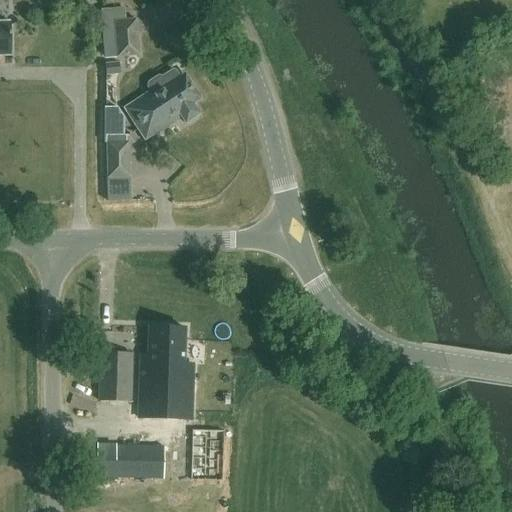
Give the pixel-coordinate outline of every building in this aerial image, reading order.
[(125,21),(124,9),(101,11),(105,58),(139,55),(136,20),(125,21)] [(485,119),(500,114),(482,69),(468,75),(485,119)] [(175,71),(172,70),(162,77),(158,76),(148,83),(147,87),(150,91),(122,109),(144,142),(180,118),(184,124),(199,115),(192,105),(200,99),(190,82),(187,83),(182,75),(179,77),(175,71)] [(111,142),(110,200),(134,201),(135,142),(111,142)] [(183,329),(148,327),(147,357),(140,356),(138,420),(189,422),(191,365),(182,365),(183,329)] [(132,356),(100,355),(99,402),(131,403),(132,356)] [(225,432),(192,431),(191,482),(224,483),(225,432)] [(163,448),(90,446),(89,478),(162,481),(163,448)] [(170,511),(197,511),(197,499),(170,498),(170,511)]
